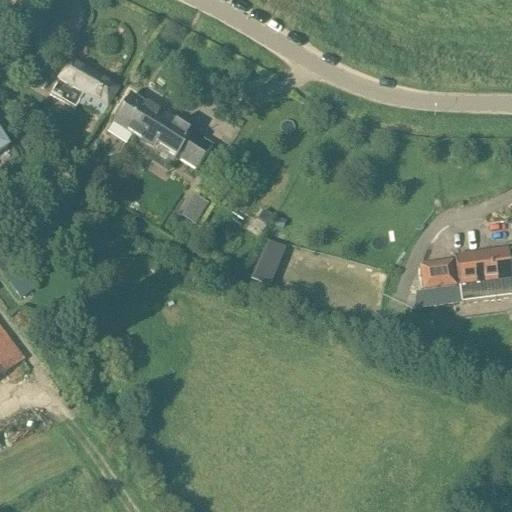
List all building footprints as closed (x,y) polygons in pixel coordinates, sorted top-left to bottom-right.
[(25,45),(16,37),(8,46),(17,54),(25,45)] [(59,79),(50,95),(76,110),(79,104),(85,94),(107,108),(119,88),(71,59),(59,79)] [(44,89),(51,75),(34,67),(27,81),(44,89)] [(133,138),(152,109),(131,96),(113,126),(133,138)] [(192,134),(152,109),(133,138),(128,147),(148,160),(153,151),(173,163),(176,159),(192,134)] [(0,155),(10,149),(0,132),(0,155)] [(196,172),(213,146),(192,134),(176,159),(196,172)] [(197,195),(183,218),(197,226),(210,203),(197,195)] [(263,211),(257,221),(265,226),(271,216),(263,211)] [(457,257),(455,257),(458,278),(459,288),(461,306),(511,299),(511,280),(511,281),(508,250),(457,257)] [(421,266),(418,266),(419,271),(420,278),(422,293),(422,294),(457,289),(455,278),(453,261),(426,265),(421,266)] [(269,291),(271,288),(278,271),(258,263),(251,280),(250,283),(269,291)] [(0,377),(25,359),(0,326),(0,377)]
